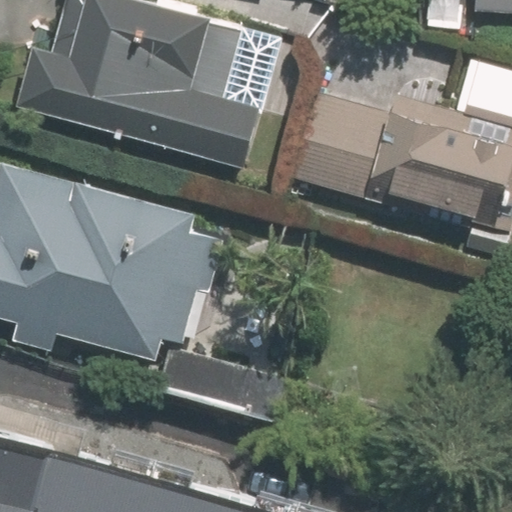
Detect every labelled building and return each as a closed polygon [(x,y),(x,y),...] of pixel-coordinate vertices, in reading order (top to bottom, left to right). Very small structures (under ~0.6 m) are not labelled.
[(41,30),(23,96),(249,157),(266,96),(234,87),(252,19),(217,10),(219,1),(213,0),(69,0),(60,35),(41,30)] [(511,5),(511,0),(438,0),(437,23),(467,24),(468,0),(488,0),(488,4),(511,5)] [(511,59),(474,48),(465,79),(341,44),(305,173),(511,231),(511,59)] [(83,168),(11,148),(0,186),(0,305),(24,312),(18,332),(60,343),(64,325),(164,352),(171,329),(189,334),(190,329),(205,333),(235,225),(204,217),(209,199),(84,165),(83,168)] [(362,511),(0,415),(0,511),(362,511)]
